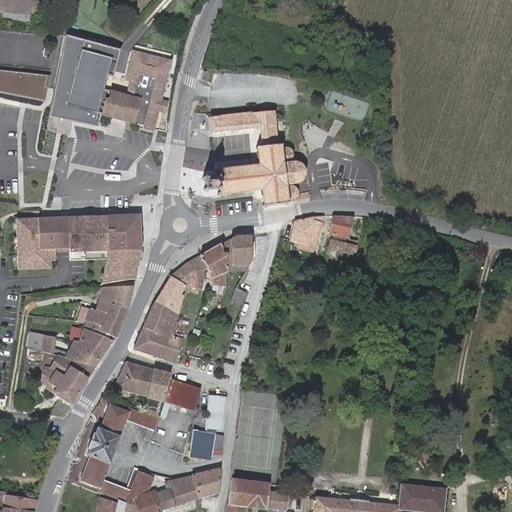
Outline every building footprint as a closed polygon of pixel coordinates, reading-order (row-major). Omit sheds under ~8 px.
[(40,2),(32,0),(11,0),(12,1),(5,0),(3,0),(3,1),(0,17),(0,19),(35,27),(38,9),(40,2)] [(78,46),(65,42),(50,123),(66,126),(99,133),(102,122),(154,135),(159,115),(166,117),(168,109),(160,108),(169,72),(166,67),(140,60),(134,63),(128,87),(133,88),(129,102),(105,96),(109,82),(114,83),(121,57),(78,46)] [(78,46),(121,57),(122,54),(79,43),(78,46)] [(0,98),(46,107),(48,94),(45,94),(47,82),(0,77),(0,98)] [(264,132),(265,151),(284,149),(280,116),(231,120),(230,115),(224,116),(215,117),(217,135),(264,132)] [(284,149),(265,151),(261,151),(262,169),(219,173),(219,179),(208,180),(210,194),(220,193),(221,199),(266,195),(268,212),(290,210),(292,206),(298,205),(299,200),(297,198),(293,196),(287,196),(288,192),(296,191),(304,184),(306,181),(304,174),(297,169),(284,167),(285,164),(292,163),(295,159),(294,156),(292,153),(284,149)] [(385,193),(385,187),(372,186),(372,196),(385,196),(385,193)] [(311,238),(320,240),(325,218),(317,217),(316,218),(311,238)] [(296,223),(291,246),(305,250),(308,237),(311,238),(316,218),(296,223)] [(350,241),(354,221),(335,219),(332,237),(350,241)] [(141,223),(17,228),(20,279),(53,277),(52,271),(58,271),(57,258),(71,257),(72,269),(108,267),(104,291),(137,286),(142,258),(141,223)] [(305,250),(318,253),(320,240),(311,238),(308,237),(305,250)] [(253,251),(253,242),(238,243),(223,250),(224,252),(224,253),(225,257),(231,256),(230,261),(230,263),(230,266),(230,267),(230,268),(253,264),(253,261),(253,260),(253,259),(253,256),(253,251)] [(332,253),(356,259),(357,251),(333,245),(332,253)] [(229,276),(230,268),(230,267),(230,266),(230,263),(230,261),(231,256),(225,257),(224,253),(224,252),(223,250),(203,262),(210,272),(211,272),(211,274),(212,275),(214,283),(213,284),(222,283),(229,285),(229,283),(229,282),(229,281),(229,276)] [(208,272),(211,272),(210,272),(203,262),(195,266),(187,271),(173,284),(177,285),(191,290),(192,290),(197,292),(199,288),(203,289),(208,272)] [(249,272),(253,264),(230,268),(229,276),(249,272)] [(161,301),(158,308),(168,313),(168,314),(166,319),(169,320),(172,321),(174,318),(182,321),(188,307),(192,297),(190,294),(191,291),(192,290),(191,290),(177,285),(173,284),(170,288),(161,301)] [(239,290),(232,306),(246,310),(251,297),(249,296),(248,296),(247,295),(239,290)] [(117,310),(131,315),(135,294),(104,294),(104,296),(106,297),(102,317),(110,321),(111,321),(112,320),(115,314),(117,310)] [(230,311),(244,316),(244,315),(246,310),(232,306),(230,311)] [(143,358),(177,366),(183,350),(184,347),(184,346),(185,343),(175,339),(181,323),(182,321),(174,318),(172,321),(169,320),(166,319),(168,314),(168,313),(158,308),(153,314),(145,333),(134,355),(142,357),(143,358)] [(110,321),(102,317),(93,314),(90,313),(87,321),(87,322),(84,328),(85,328),(83,334),(87,335),(90,336),(111,346),(112,346),(115,347),(119,341),(131,315),(117,310),(115,314),(112,320),(111,321),(110,321)] [(87,335),(83,334),(77,348),(76,347),(72,346),(66,363),(68,364),(69,365),(96,374),(115,347),(112,346),(111,346),(90,336),(87,335)] [(45,339),(33,336),(30,352),(42,356),(45,339)] [(52,341),(45,339),(42,356),(49,358),(53,341),(52,341)] [(68,364),(66,363),(65,363),(49,358),(42,356),(36,388),(52,391),(53,390),(58,392),(54,399),(70,412),(96,374),(69,365),(68,364)] [(138,401),(143,372),(126,368),(114,394),(138,401)] [(147,404),(155,375),(143,372),(138,401),(147,404)] [(155,375),(147,404),(162,408),(166,395),(170,379),(155,375)] [(171,386),(164,407),(193,417),(201,396),(171,386)] [(50,395),(54,399),(58,392),(53,390),(52,391),(50,395)] [(221,412),(226,413),(228,407),(211,403),(210,409),(221,412)] [(210,409),(204,433),(222,435),(226,413),(221,412),(210,409)] [(99,493),(102,486),(126,425),(128,418),(110,412),(100,436),(98,435),(96,441),(93,440),(87,455),(90,456),(88,463),(89,465),(81,486),(99,493)] [(143,418),(135,415),(130,414),(128,418),(126,425),(148,433),(154,435),(155,431),(156,429),(157,425),(158,423),(143,418)] [(155,431),(154,435),(150,444),(158,446),(163,431),(156,429),(155,431)] [(150,446),(150,444),(154,435),(148,433),(144,443),(150,446)] [(194,443),(216,444),(217,440),(218,436),(221,437),(222,435),(204,433),(203,437),(205,438),(205,441),(200,440),(201,436),(195,435),(194,443)] [(215,454),(216,444),(194,443),(191,459),(214,462),(215,454)] [(222,455),(224,445),(216,444),(215,454),(222,455)] [(288,510),(289,499),(289,498),(295,451),(237,445),(227,509),(226,511),(249,511),(253,511),(267,511),(268,510),(288,511),(288,510)] [(198,499),(199,503),(219,497),(222,471),(193,480),(194,482),(198,497),(198,498),(198,499)] [(138,476),(134,475),(127,495),(131,496),(134,488),(138,476)] [(198,497),(194,482),(178,487),(167,490),(169,496),(161,498),(159,492),(150,495),(154,484),(140,478),(131,496),(129,501),(129,502),(127,506),(127,507),(125,511),(168,511),(199,503),(198,499),(198,498),(198,497)] [(129,501),(131,496),(127,495),(102,486),(99,493),(98,497),(103,499),(110,502),(120,505),(127,507),(127,506),(129,502),(129,501)] [(444,511),(445,495),(444,495),(412,494),(409,494),(402,494),(401,506),(401,507),(401,511),(400,511),(444,511)] [(498,503),(506,504),(506,496),(498,496),(498,503)] [(401,507),(317,501),(316,511),(315,511),(400,511),(401,511),(401,507)] [(37,511),(33,510),(33,507),(31,504),(28,503),(25,505),(24,509),(0,504),(0,511),(37,511)]
